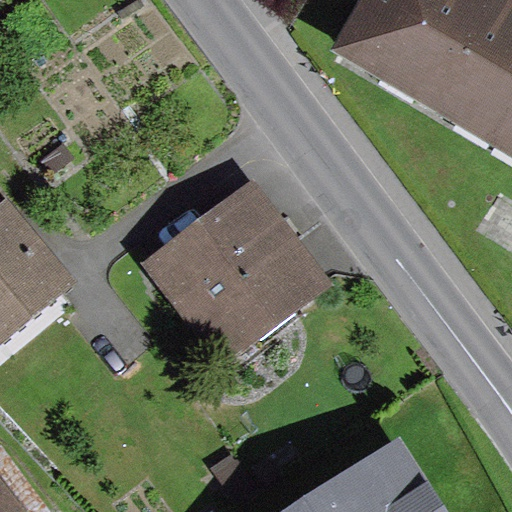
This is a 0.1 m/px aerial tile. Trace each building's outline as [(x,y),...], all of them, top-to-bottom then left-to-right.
[(487,129),(511,84),(511,0),(349,0),(331,34),(487,129)] [(511,144),(511,84),(487,129),(511,144)] [(317,289),(248,199),(156,268),(217,349),(255,320),(262,330),(317,289)] [(0,328),(56,283),(5,221),(0,225),(0,328)] [(0,511),(42,511),(0,454),(0,511)] [(422,511),(393,467),(324,511),(422,511)]
